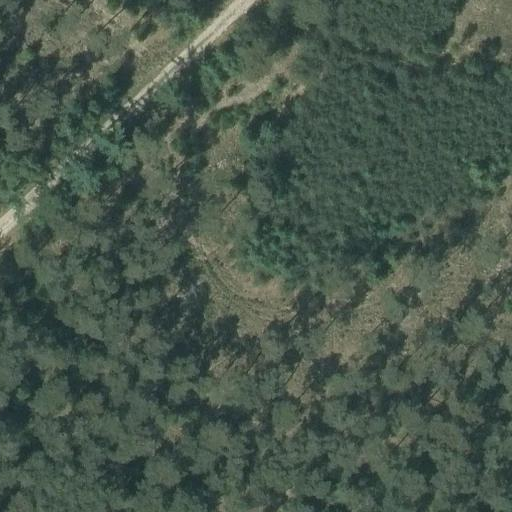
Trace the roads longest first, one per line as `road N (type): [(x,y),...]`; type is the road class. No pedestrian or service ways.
road 1 (track): [(0,230),(250,0)]
road 2 (track): [(511,85),(396,63),(238,10)]
